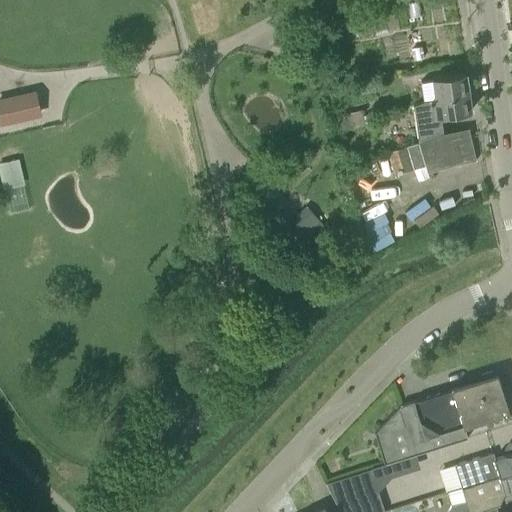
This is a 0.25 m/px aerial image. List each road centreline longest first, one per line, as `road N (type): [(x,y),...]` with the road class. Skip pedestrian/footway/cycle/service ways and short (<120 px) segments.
road 1 (residential): [(511,281),(403,344),(245,511)]
road 2 (residential): [(511,197),(478,0)]
